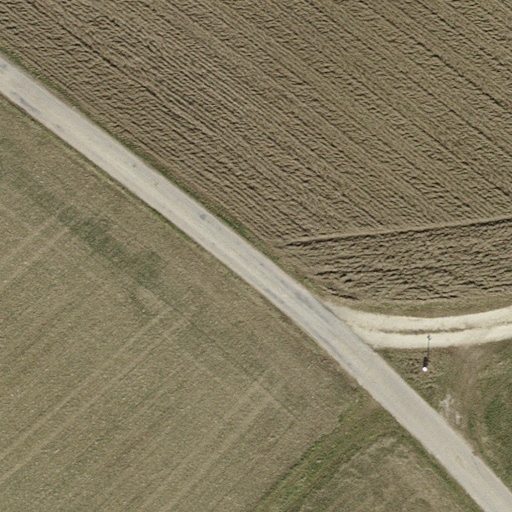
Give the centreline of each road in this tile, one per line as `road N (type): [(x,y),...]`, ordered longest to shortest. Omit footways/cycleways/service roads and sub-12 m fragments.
road 1 (unclassified): [(502,511),(315,316),(0,66)]
road 2 (track): [(511,321),(396,331),(315,316)]
road 3 (track): [(267,511),(386,384)]
